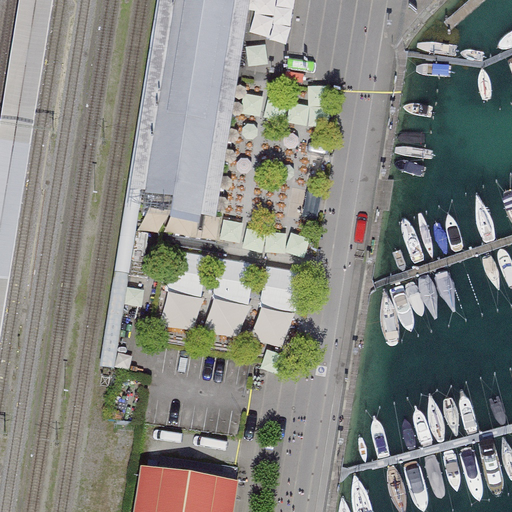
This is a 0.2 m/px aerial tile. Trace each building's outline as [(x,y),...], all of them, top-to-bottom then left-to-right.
[(0,325),(51,0),(26,0),(0,164),(0,325)] [(235,0),(179,0),(150,185),(205,194),(223,80),(235,0)] [(197,265),(166,259),(160,291),(192,296),(197,265)] [(150,268),(132,264),(130,276),(148,279),(150,268)] [(250,274),(218,268),(213,299),(244,305),(250,274)] [(299,282),(268,276),(262,308),(294,313),(299,282)] [(255,342),(289,348),(294,315),(260,309),(255,342)] [(219,511),(224,484),(158,474),(157,479),(146,478),(140,511),(219,511)]
